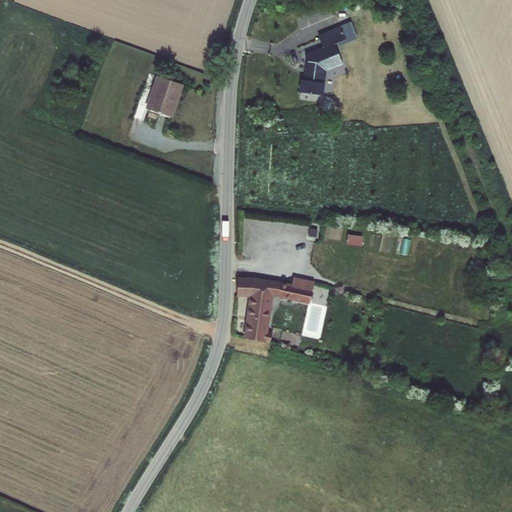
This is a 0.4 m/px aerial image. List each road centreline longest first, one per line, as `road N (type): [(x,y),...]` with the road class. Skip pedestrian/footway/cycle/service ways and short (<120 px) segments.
road 1 (tertiary): [(128,511),(192,407),(221,335),(231,91),(250,0)]
road 2 (track): [(221,335),(0,244)]
